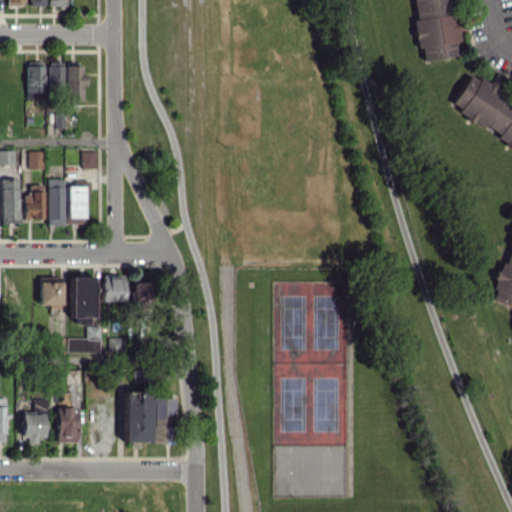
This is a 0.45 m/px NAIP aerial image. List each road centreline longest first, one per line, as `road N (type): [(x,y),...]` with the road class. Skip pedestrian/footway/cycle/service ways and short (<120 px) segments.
road 1 (residential): [(115,140),(173,253),(193,511)]
road 2 (residential): [(112,0),(114,254)]
road 3 (residential): [(0,470),(193,473)]
road 4 (residential): [(173,253),(0,252)]
